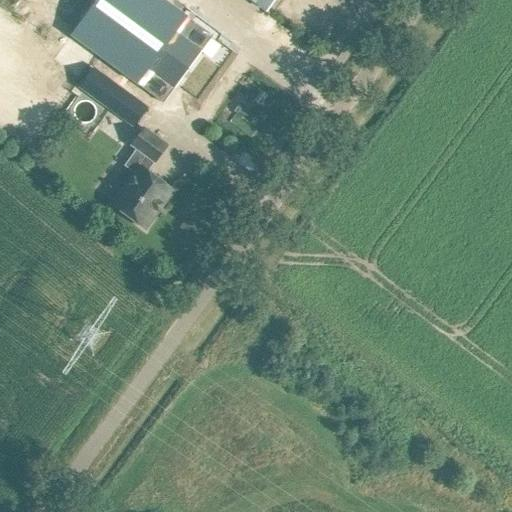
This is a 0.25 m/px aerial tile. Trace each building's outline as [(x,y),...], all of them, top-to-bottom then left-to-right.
[(165,0),(95,0),(72,33),(138,82),(149,67),(174,85),(201,49),(176,31),(187,16),(165,0)] [(251,0),(266,10),(270,4),(269,3),(270,0),(251,0)] [(97,71),(87,85),(91,88),(88,92),(115,112),(129,94),(97,71)] [(242,107),(236,115),(250,126),(256,117),(242,107)] [(145,229),(173,190),(146,170),(153,161),(155,162),(167,145),(144,129),(132,145),(137,148),(124,165),(135,173),(112,204),(145,229)]
